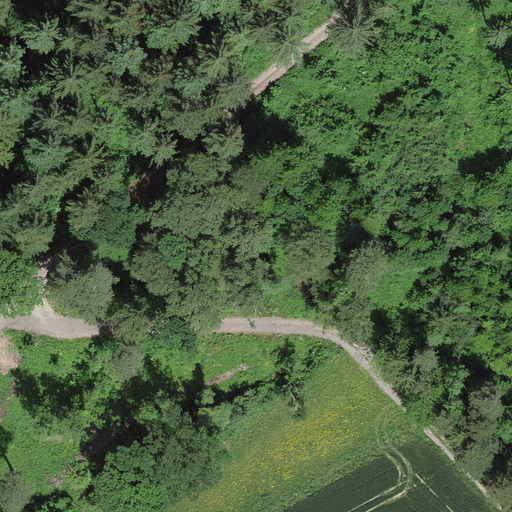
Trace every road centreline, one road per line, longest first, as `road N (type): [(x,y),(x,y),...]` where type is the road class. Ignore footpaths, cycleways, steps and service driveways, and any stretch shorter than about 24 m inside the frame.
road 1 (track): [(510,511),(382,374),(360,288),(109,217)]
road 2 (track): [(331,0),(0,312)]
